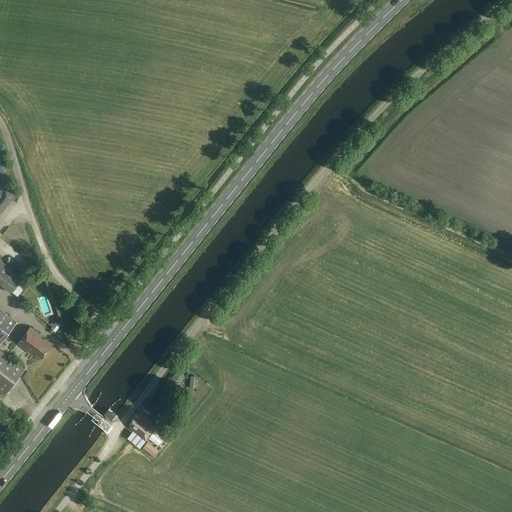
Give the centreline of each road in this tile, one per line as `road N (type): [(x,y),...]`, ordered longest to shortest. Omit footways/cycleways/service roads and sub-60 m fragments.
road 1 (unclassified): [(506,0),(337,155),(116,433)]
road 2 (primary): [(117,335),(310,95),(401,0)]
road 3 (unclassified): [(117,335),(48,265),(0,122)]
